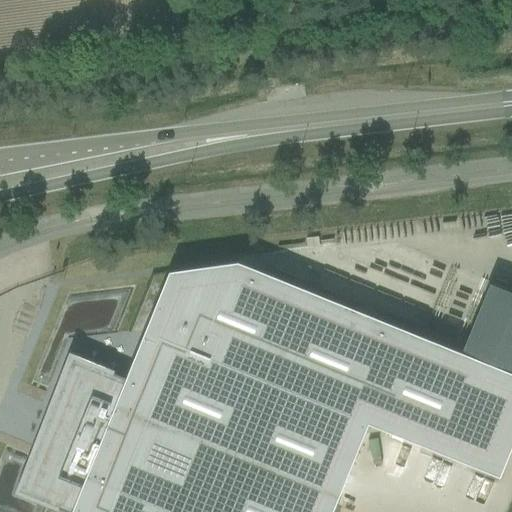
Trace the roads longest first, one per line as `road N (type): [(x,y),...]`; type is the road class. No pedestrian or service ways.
road 1 (unclassified): [(0,260),(23,248),(209,216),(511,177)]
road 2 (secondary): [(0,197),(265,132)]
road 3 (secondary): [(265,132),(141,138),(0,164)]
road 4 (secondary): [(265,132),(511,103)]
